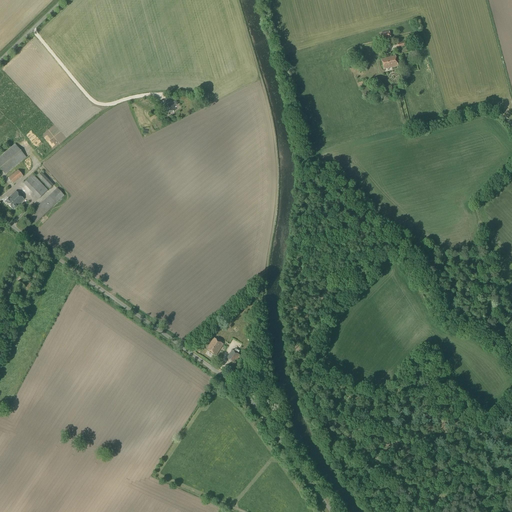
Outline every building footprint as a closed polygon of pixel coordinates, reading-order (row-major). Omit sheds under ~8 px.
[(382,41),(391,38),(389,31),(380,33),(382,41)] [(395,56),(382,59),(384,69),(398,66),(395,56)] [(166,115),(176,110),(170,98),(160,103),(166,115)] [(0,169),(5,175),(26,158),(14,144),(0,156),(0,169)] [(13,185),(23,177),(18,170),(8,178),(13,185)] [(49,189),(53,185),(41,173),(37,177),(49,189)] [(38,199),(48,190),(32,175),(23,184),(38,199)] [(36,223),(64,196),(57,188),(28,216),(36,223)] [(9,206),(20,196),(16,192),(5,202),(9,206)] [(20,196),(9,206),(13,210),(24,200),(20,196)] [(34,273),(39,265),(34,261),(29,269),(30,270),(28,273),(31,275),(33,272),(34,273)] [(20,302),(32,285),(28,282),(21,293),(17,290),(13,297),(20,302)] [(216,355),(224,344),(214,338),(207,349),(216,355)] [(234,364),(240,355),(232,350),(226,358),(234,364)]
